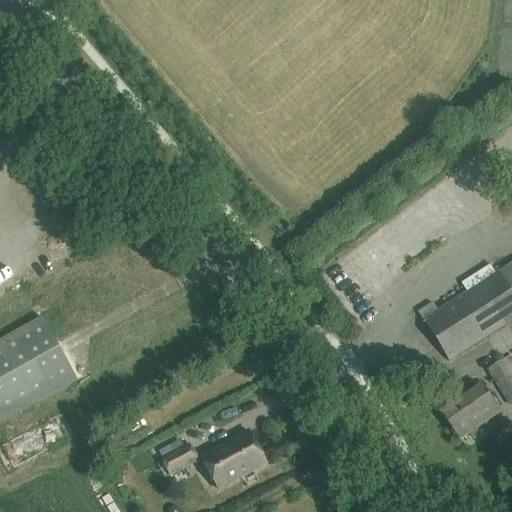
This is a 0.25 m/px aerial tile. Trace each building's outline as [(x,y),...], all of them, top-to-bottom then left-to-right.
[(511,263),(498,273),(438,312),(433,303),(417,313),(448,362),(511,321),(511,295),(510,292),(511,291),(511,263)] [(0,341),(0,424),(77,381),(41,318),(0,341)] [(421,326),(409,334),(416,344),(428,336),(421,326)] [(361,349),(369,343),(358,327),(349,333),(361,349)] [(511,405),(511,368),(505,358),(487,370),(510,407),(511,405)] [(459,440),(499,413),(481,387),(442,414),(459,440)] [(14,468),(67,439),(55,418),(2,447),(14,468)] [(251,434),(202,459),(218,491),(267,466),(251,434)] [(189,445),(161,459),(170,478),(199,462),(189,445)]
